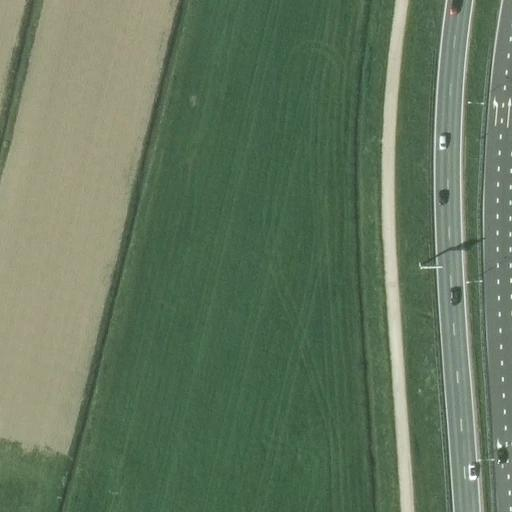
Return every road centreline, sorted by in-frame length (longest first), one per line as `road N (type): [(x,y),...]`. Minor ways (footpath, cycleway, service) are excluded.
road 1 (motorway): [(460,0),(446,240),(464,511)]
road 2 (motorway): [(509,511),(502,206),(511,63)]
